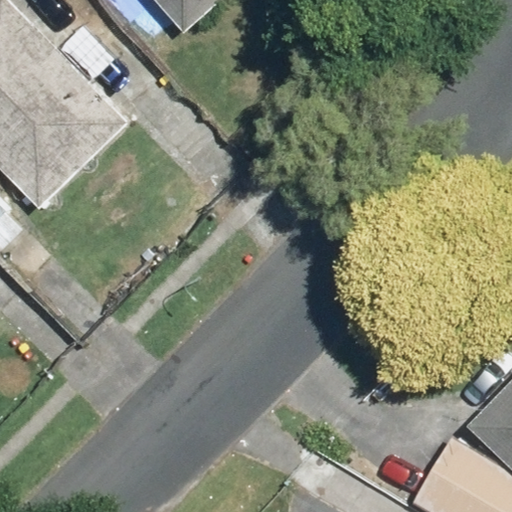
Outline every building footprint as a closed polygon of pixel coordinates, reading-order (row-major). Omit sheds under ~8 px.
[(48,0),(26,0),(20,6),(14,0),(0,0),(0,159),(41,201),(128,116),(58,44),(75,27),(48,0)] [(162,0),(186,27),(215,0),(162,0)] [(0,198),(0,260),(73,336),(104,307),(0,198)] [(470,420),(511,462),(511,381),(481,411),(470,420)] [(511,511),(511,462),(470,420),(454,433),(416,495),(426,501),(425,502),(440,511),(511,511)]
